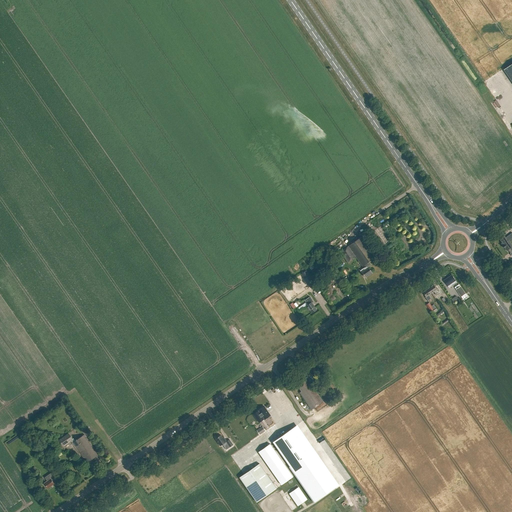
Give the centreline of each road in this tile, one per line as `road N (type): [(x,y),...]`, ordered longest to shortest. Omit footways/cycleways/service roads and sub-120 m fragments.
road 1 (tertiary): [(57,511),(373,293),(445,252)]
road 2 (primary): [(450,231),(290,0)]
